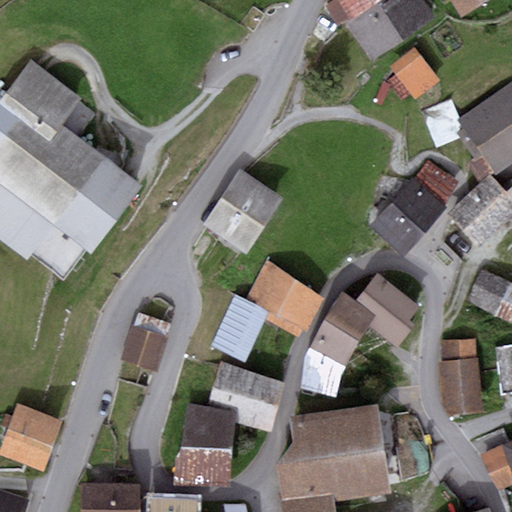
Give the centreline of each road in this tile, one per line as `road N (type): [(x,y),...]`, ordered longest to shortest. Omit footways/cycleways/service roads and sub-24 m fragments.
road 1 (residential): [(169,245),(187,308),(145,443),(159,481),(213,492),(256,474),(278,435),(320,308),(346,277),(372,263),(412,266),(428,282),(428,390),(450,434)]
road 2 (unclassified): [(169,245),(122,306),(52,511)]
road 3 (unclassified): [(309,0),(263,107),(169,245)]
road 4 (track): [(425,154),(453,163),(464,179),(412,266)]
road 5 (track): [(432,331),(472,261),(491,257),(511,267)]
